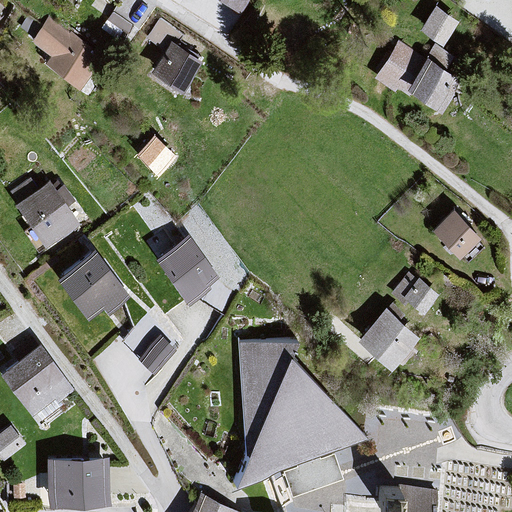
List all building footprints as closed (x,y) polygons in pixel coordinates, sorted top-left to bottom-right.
[(244,0),(218,0),(236,12),(244,0)] [(457,22),(433,6),(416,31),(441,47),(457,22)] [(43,65),(77,91),(102,57),(47,20),(29,42),(48,56),(43,65)] [(200,63),(167,41),(144,74),(177,96),(200,63)] [(425,60),(395,42),(370,80),(406,103),(413,93),(406,89),(425,60)] [(413,93),(438,110),(460,78),(428,56),(425,60),(406,89),(413,93)] [(153,135),(134,152),(154,174),(173,157),(153,135)] [(46,182),(13,205),(42,247),(75,224),(46,182)] [(480,238),(450,210),(431,231),(460,259),(480,238)] [(186,232),(154,257),(188,303),(207,288),(207,283),(216,278),(202,253),(186,232)] [(96,251),(57,278),(86,316),(100,304),(107,312),(127,296),(96,251)] [(400,297),(422,315),(438,296),(416,278),(400,297)] [(418,334),(385,306),(358,339),(391,367),(418,334)] [(158,334),(134,357),(150,373),(173,350),(158,334)] [(38,343),(0,371),(0,374),(29,414),(69,385),(38,343)] [(241,455),(230,483),(265,471),(365,437),(292,352),(261,357),(236,343),(241,455)] [(10,423),(0,430),(0,459),(1,460),(25,442),(10,423)] [(107,454),(41,454),(42,503),(108,502),(107,454)] [(400,511),(435,511),(435,486),(379,486),(379,508),(401,508),(400,511)] [(236,511),(238,510),(200,492),(190,511),(236,511)]
